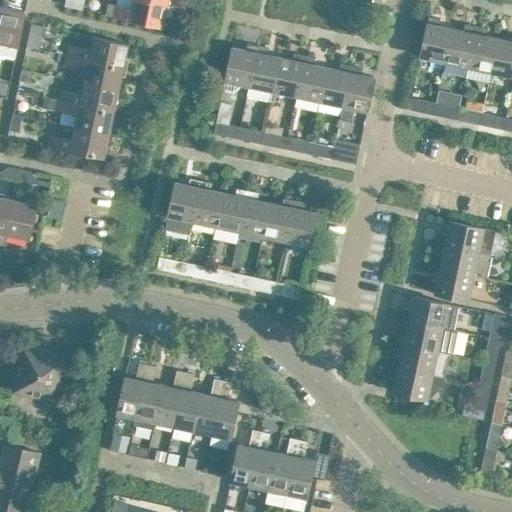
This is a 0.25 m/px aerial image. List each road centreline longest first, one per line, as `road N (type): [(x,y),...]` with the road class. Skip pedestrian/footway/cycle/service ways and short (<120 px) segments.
road 1 (residential): [(325,388),(260,334),(212,317),(150,304),(61,302)]
road 2 (residential): [(325,388),(373,166)]
road 3 (residential): [(373,166),(403,20),(400,0)]
road 4 (unknown): [(101,459),(150,304)]
road 5 (residential): [(485,511),(419,487),(362,429)]
road 6 (residential): [(373,166),(511,194)]
road 7 (residential): [(61,302),(88,181)]
